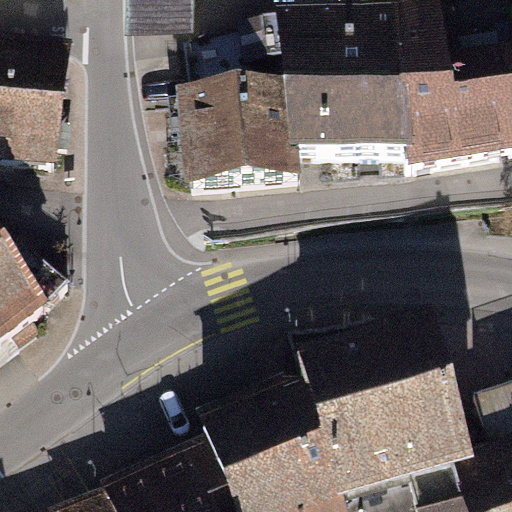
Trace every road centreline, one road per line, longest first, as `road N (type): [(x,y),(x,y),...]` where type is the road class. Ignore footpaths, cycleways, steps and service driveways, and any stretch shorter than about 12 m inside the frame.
road 1 (secondary): [(156,335),(235,297),(345,272),(511,291)]
road 2 (tertiary): [(111,0),(123,238),(156,335)]
road 3 (secondary): [(0,446),(156,335)]
